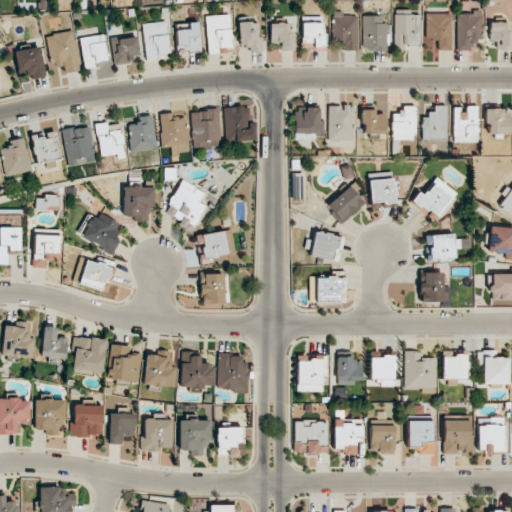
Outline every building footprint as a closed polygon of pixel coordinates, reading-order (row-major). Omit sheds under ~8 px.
[(394,50),(404,49),(404,44),(419,44),(418,15),(409,15),(409,10),(393,10),(394,50)] [(342,12),(332,12),(332,37),(340,37),(341,51),(357,50),(356,15),(342,15),(342,12)] [(470,49),(470,40),(483,40),(482,12),(456,13),(457,50),(470,49)] [(451,13),(425,14),(425,44),(435,44),(435,50),(451,50),(451,13)] [(207,53),(231,52),(230,15),(206,16),(207,53)] [(386,23),(381,23),(381,16),(362,15),(361,50),(386,51),(386,23)] [(322,16),(301,17),(301,47),(323,47),(322,16)] [(143,23),(145,58),(168,57),(166,22),(143,23)] [(250,52),(262,51),(262,37),(258,38),(257,22),(238,22),(239,45),(250,45),(250,52)] [(489,41),(496,41),(496,49),(510,49),(511,22),(489,22),(489,41)] [(176,53),(199,53),(199,23),(175,23),(176,53)] [(293,24),(270,23),(269,43),(281,43),(280,50),(292,50),(293,24)] [(45,36),(52,67),(63,65),(65,73),(80,70),(72,30),(45,36)] [(80,37),(83,67),(106,65),(103,35),(80,37)] [(112,64),(131,63),(131,55),(137,55),(136,37),(111,38),(112,64)] [(29,79),(44,77),(38,46),(13,51),(17,71),(27,69),(29,79)] [(327,106),(328,141),(353,140),(352,105),(327,106)] [(384,136),(385,113),(373,113),(374,106),(362,105),(361,133),(372,134),(372,136),(384,136)] [(446,106),(433,105),(433,115),(422,114),(421,139),(445,140),(446,106)] [(224,142),(254,141),(254,122),(249,122),(248,106),(223,107),(224,142)] [(392,140),(416,139),(415,106),(402,106),(402,112),(391,112),(392,140)] [(454,106),(453,142),(476,142),(477,107),(454,106)] [(323,138),(322,120),(319,120),(318,107),(305,108),(305,111),(293,112),(294,139),(323,138)] [(190,111),(192,148),(220,147),(218,110),(190,111)] [(509,110),(484,110),(484,134),(509,134),(509,110)] [(187,153),(186,113),(159,114),(161,148),(171,148),(171,154),(187,153)] [(131,152),(157,148),(151,116),(125,120),(131,152)] [(95,124),(99,156),(116,154),(117,158),(123,158),(120,122),(95,124)] [(94,162),(89,126),(62,129),(66,165),(94,162)] [(55,131),(30,135),(34,163),(59,158),(55,131)] [(0,151),(5,176),(30,171),(23,138),(7,141),(9,148),(0,149),(0,151)] [(385,178),(368,178),(369,203),(393,202),(392,172),(385,172),(385,178)] [(413,204),(434,221),(456,194),(435,176),(413,204)] [(206,206),(198,202),(204,191),(181,180),(164,213),(180,221),(177,225),(192,233),(206,206)] [(122,216),(135,216),(135,219),(152,219),(152,186),(122,187),(122,216)] [(364,204),(349,186),(325,205),(340,223),(364,204)] [(511,186),(498,205),(511,215),(511,186)] [(112,254),(120,240),(113,236),(120,224),(101,213),(98,218),(91,213),(78,234),(112,254)] [(0,263),(7,264),(7,252),(20,253),(21,228),(0,226),(0,263)] [(511,227),(490,226),(487,252),(504,253),(503,259),(511,259),(511,227)] [(44,268),(45,260),(51,260),(51,253),(58,253),(58,229),(33,229),(32,267),(44,268)] [(227,255),(224,231),(195,235),(196,245),(200,245),(202,259),(227,255)] [(341,235),(313,232),(310,256),(338,259),(341,235)] [(454,258),(453,249),(460,249),(459,234),(424,236),(426,260),(454,258)] [(78,283),(106,292),(115,263),(101,258),(99,264),(86,260),(78,283)] [(490,300),(511,299),(511,267),(511,274),(491,274),(490,300)] [(423,273),(423,283),(418,283),(419,302),(444,301),(443,272),(423,273)] [(224,273),(200,274),(200,303),(225,303),(224,273)] [(308,277),(308,303),(339,302),(339,276),(308,277)] [(28,322),(17,321),(16,326),(3,326),(1,356),(32,358),(33,338),(27,338),(28,322)] [(64,359),(67,338),(55,337),(56,327),(43,326),(40,356),(64,359)] [(72,371),(103,372),(105,338),(73,337),(72,371)] [(106,379),(137,382),(140,353),(129,352),(130,346),(110,344),(106,379)] [(145,354),(143,385),(172,387),(174,351),(158,350),(158,355),(145,354)] [(508,357),(496,357),(496,351),(477,350),(477,368),(482,368),(482,384),(507,384),(508,357)] [(369,380),(380,379),(380,386),(394,386),(393,351),(369,352),(369,380)] [(404,388),(435,388),(435,358),(422,358),(422,352),(404,351),(404,388)] [(211,386),(211,363),(199,363),(199,352),(180,352),(180,389),(201,389),(201,386),(211,386)] [(442,379),(466,379),(465,352),(441,353),(442,379)] [(245,391),(245,355),(216,354),(216,390),(245,391)] [(322,391),(322,376),(327,376),(326,355),(296,355),(297,392),(322,391)] [(336,357),(337,384),(354,384),(354,380),(361,380),(361,361),(352,361),(352,356),(336,357)] [(28,399),(0,399),(0,434),(22,434),(22,421),(28,421),(28,399)] [(33,430),(46,430),(46,435),(63,435),(64,400),(34,399),(33,430)] [(102,405),(73,404),(72,423),(69,423),(69,436),(101,437),(102,405)] [(135,413),(109,413),(108,443),(121,444),(121,436),(134,436),(135,413)] [(172,416),(153,416),(153,418),(144,418),(143,437),(140,437),(139,451),(161,451),(161,447),(171,448),(172,416)] [(477,426),(477,452),(503,451),(502,417),(490,417),(490,425),(477,426)] [(202,455),(201,445),(210,445),(209,419),(178,420),(179,450),(191,450),(191,456),(202,455)] [(332,447),(343,447),(343,454),(356,455),(356,441),(361,441),(361,419),(333,419),(332,447)] [(419,454),(433,454),(432,419),(406,419),(407,447),(418,447),(419,454)] [(294,420),(293,454),(327,455),(328,422),(294,420)] [(469,420),(443,420),(442,454),(460,454),(460,449),(469,449),(469,420)] [(370,425),(369,453),(393,454),(394,425),(370,425)] [(216,428),(216,456),(243,455),(242,427),(216,428)] [(75,489),(39,488),(38,511),(69,511),(70,506),(74,506),(75,489)] [(0,491),(0,511),(17,511),(17,501),(4,502),(4,491),(0,491)]
